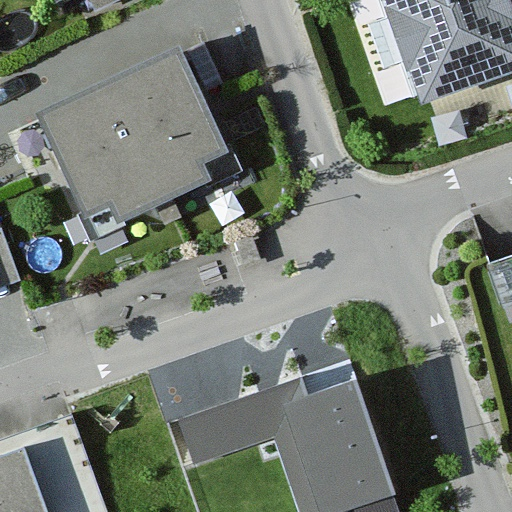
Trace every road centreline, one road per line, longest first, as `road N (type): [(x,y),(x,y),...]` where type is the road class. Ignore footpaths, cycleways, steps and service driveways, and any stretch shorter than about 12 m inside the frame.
road 1 (residential): [(370,233),(313,283),(0,394)]
road 2 (residential): [(370,233),(426,324),(492,511)]
road 3 (residential): [(265,0),(314,152),(370,233)]
road 4 (residential): [(511,169),(370,233)]
